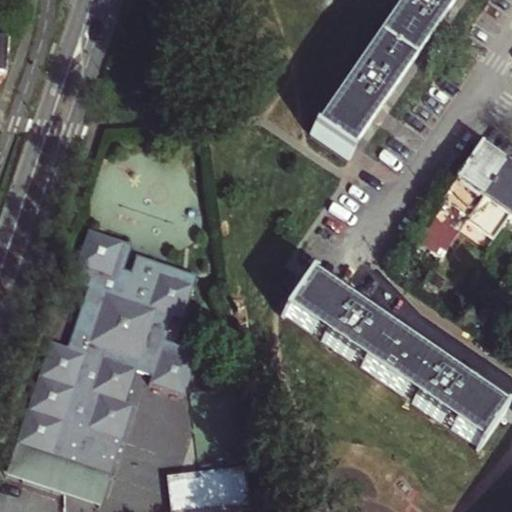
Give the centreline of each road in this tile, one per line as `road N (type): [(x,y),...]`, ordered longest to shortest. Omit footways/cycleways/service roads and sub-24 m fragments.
road 1 (residential): [(476,89),(351,267),(511,376)]
road 2 (secondary): [(0,346),(116,0)]
road 3 (secondary): [(81,0),(0,245)]
